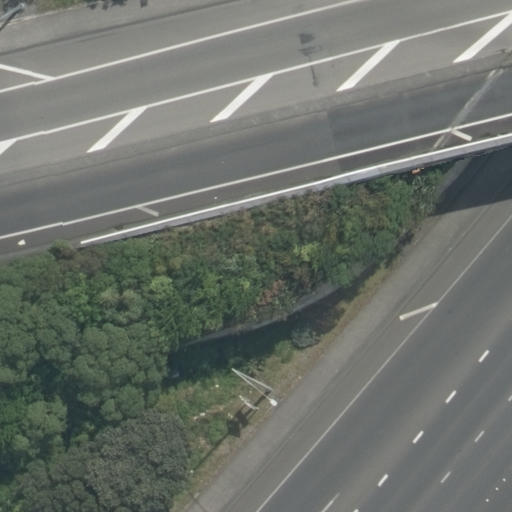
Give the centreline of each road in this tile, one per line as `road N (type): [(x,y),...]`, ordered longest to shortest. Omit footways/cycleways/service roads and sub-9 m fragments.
road 1 (trunk): [(511,94),(0,222)]
road 2 (trunk): [(0,126),(481,0)]
road 3 (trunk): [(292,511),(511,253)]
